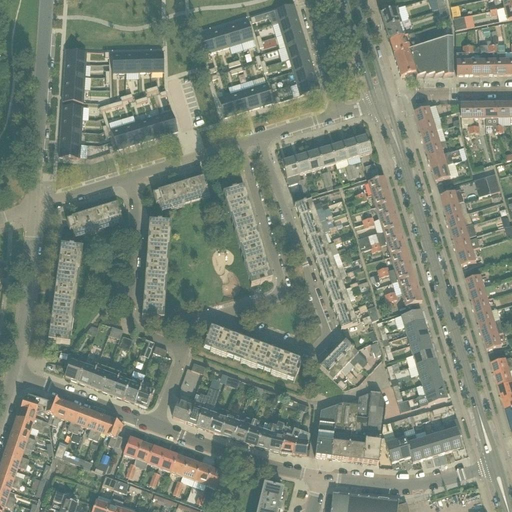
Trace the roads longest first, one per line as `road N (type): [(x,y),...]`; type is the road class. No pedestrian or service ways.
road 1 (tertiary): [(494,464),(382,103)]
road 2 (residential): [(207,320),(295,353),(311,351),(328,334),(258,138)]
road 3 (residential): [(239,144),(284,298),(207,320)]
road 4 (residential): [(181,355),(131,329),(134,200),(127,178)]
road 5 (residential): [(33,206),(47,0)]
road 6 (residential): [(494,464),(412,485),(321,479)]
road 7 (residential): [(321,479),(155,427)]
road 8 (residential): [(10,377),(33,206)]
road 9 (residential): [(155,427),(10,377)]
road 10 (residential): [(382,103),(511,93)]
